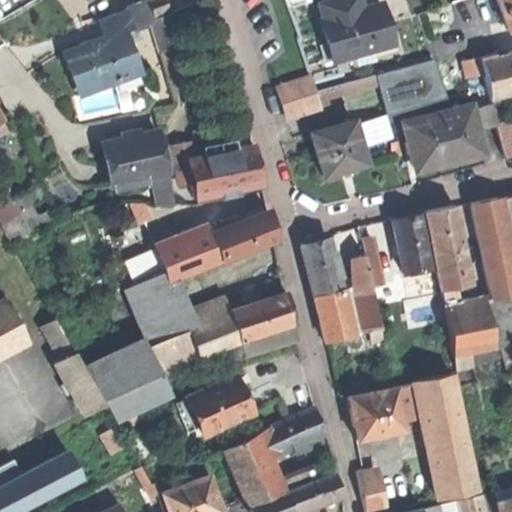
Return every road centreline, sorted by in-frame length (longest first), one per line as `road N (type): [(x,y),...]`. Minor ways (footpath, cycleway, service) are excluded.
road 1 (residential): [(283,229),(352,511)]
road 2 (residential): [(283,229),(224,0)]
road 3 (residential): [(511,170),(283,229)]
